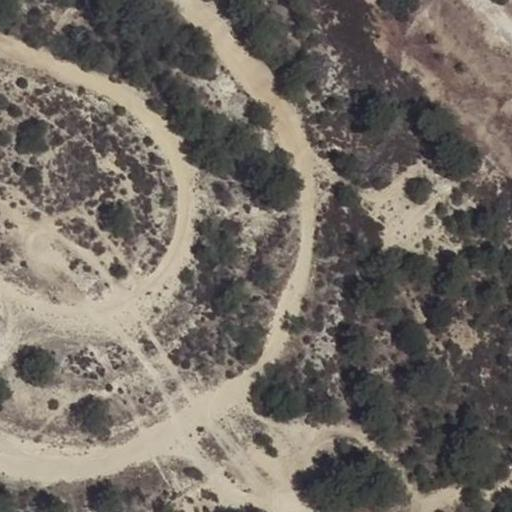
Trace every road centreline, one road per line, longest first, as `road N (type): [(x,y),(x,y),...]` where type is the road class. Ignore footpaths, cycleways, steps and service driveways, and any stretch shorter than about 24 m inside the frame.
road 1 (track): [(189,0),(263,78),(307,179),(297,296),(254,366),(129,451),(28,467),(0,448)]
road 2 (track): [(0,46),(96,85),(168,136),(187,221),(161,276),(86,306),(0,288)]
